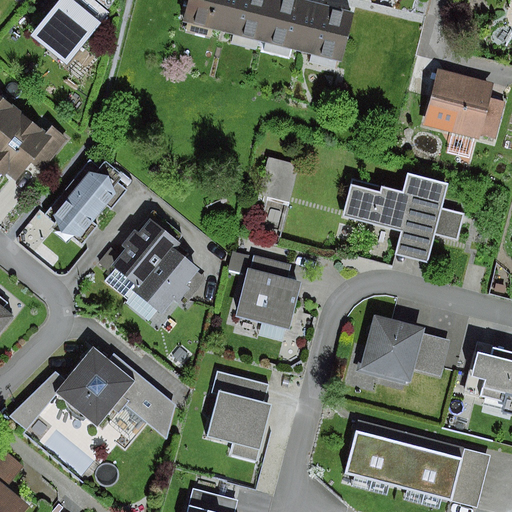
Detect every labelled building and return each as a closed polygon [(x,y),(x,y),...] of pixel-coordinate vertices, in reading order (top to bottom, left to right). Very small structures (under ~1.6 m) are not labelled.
[(101,23),(72,0),(61,0),(33,34),(68,63),(101,23)] [(72,0),(101,23),(109,13),(93,0),(72,0)] [(264,42),(274,0),(190,0),(185,23),(264,42)] [(356,13),(303,0),(274,0),(264,42),(344,62),(356,13)] [(494,83),(440,70),(426,125),(480,138),(480,135),(490,98),(494,83)] [(0,134),(21,109),(0,92),(0,134)] [(505,101),(490,98),(480,135),(496,138),(505,101)] [(21,109),(0,134),(0,171),(6,177),(9,173),(19,182),(33,165),(42,173),(69,140),(52,126),(47,131),(21,109)] [(302,166),(270,159),(262,194),(294,201),(302,166)] [(91,160),(48,215),(86,245),(129,191),(91,160)] [(405,194),(355,181),(346,217),(401,231),(396,254),(431,262),(438,235),(458,240),(464,215),(443,209),(449,185),(410,175),(405,194)] [(138,294),(174,249),(179,242),(152,221),(104,282),(131,303),(138,294)] [(201,271),(174,249),(138,294),(164,315),(201,271)] [(234,252),(229,270),(244,274),(248,256),(234,252)] [(290,265),(254,256),(238,317),(290,331),(302,283),(287,279),(290,265)] [(0,305),(0,336),(16,318),(0,305)] [(426,329),(376,315),(361,370),(411,384),(415,370),(424,333),(426,329)] [(451,340),(424,333),(415,370),(442,377),(451,340)] [(511,351),(480,344),(467,393),(506,404),(504,411),(511,413),(511,351)] [(179,347),(172,356),(181,364),(189,355),(179,347)] [(110,361),(94,349),(68,381),(55,397),(99,432),(124,402),(138,384),(110,361)] [(115,354),(110,361),(138,384),(124,402),(168,440),(176,405),(115,354)] [(222,393),(264,404),(269,384),(217,372),(212,391),(222,393)] [(11,417),(27,431),(55,397),(68,381),(57,374),(11,417)] [(264,404),(222,393),(210,437),(233,444),(230,453),(257,460),(272,406),(264,404)] [(385,439),(358,432),(347,474),(357,476),(354,487),(371,491),(385,439)] [(411,445),(385,439),(371,491),(389,496),(392,484),(400,486),(411,445)] [(438,453),(411,445),(400,486),(410,489),(407,502),(423,506),(438,453)] [(0,447),(0,477),(9,485),(24,466),(0,447)] [(466,449),(463,460),(452,500),(478,507),(492,456),(466,449)] [(463,460),(438,453),(423,506),(440,511),(444,498),(452,500),(463,460)] [(31,511),(34,510),(0,482),(0,511),(31,511)] [(195,489),(190,506),(213,511),(235,511),(239,500),(195,489)]
